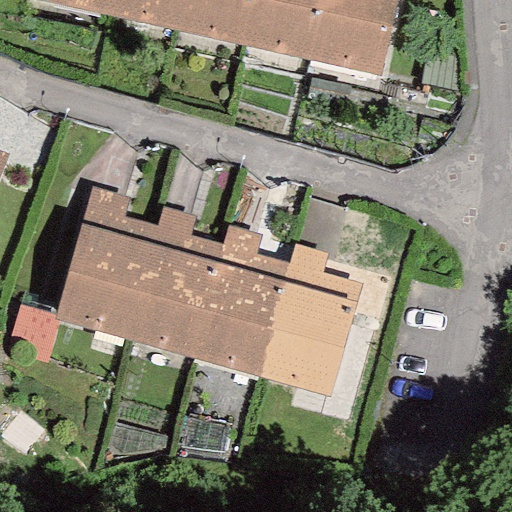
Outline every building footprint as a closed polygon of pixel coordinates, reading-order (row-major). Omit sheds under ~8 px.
[(0,0),(0,8),(25,14),(27,0),(0,0)] [(71,0),(377,67),(390,0),(71,0)] [(328,387),(350,310),(82,234),(61,311),(328,387)] [(56,314),(21,306),(10,350),(45,359),(56,314)] [(220,463),(229,427),(189,416),(176,458),(220,463)]
